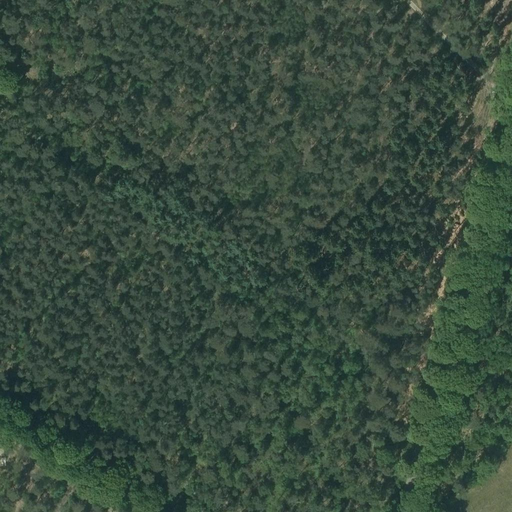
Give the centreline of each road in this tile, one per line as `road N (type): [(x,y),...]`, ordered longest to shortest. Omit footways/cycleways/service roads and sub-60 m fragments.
road 1 (unclassified): [(400,511),(511,108)]
road 2 (unclassified): [(157,511),(0,407)]
road 3 (track): [(511,93),(480,74),(407,0)]
